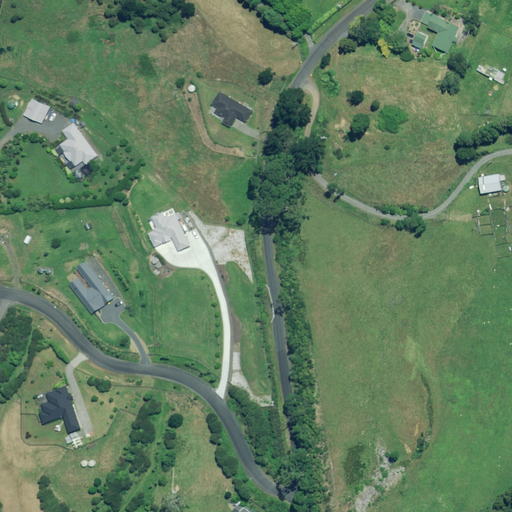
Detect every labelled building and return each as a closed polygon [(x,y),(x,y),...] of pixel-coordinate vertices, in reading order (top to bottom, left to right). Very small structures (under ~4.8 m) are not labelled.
[(436,14),(436,16),(427,11),(421,22),(440,32),(434,45),(448,53),(454,41),(457,42),(459,38),(456,36),(461,27),(436,14)] [(487,67),(481,64),(478,70),(504,85),(505,81),(502,80),(505,74),(488,65),(487,67)] [(247,122),(254,111),(221,91),(214,104),(219,107),(217,111),(227,117),(225,122),(233,127),(239,117),(247,122)] [(26,114),(43,122),(50,107),(33,99),(26,114)] [(86,164),(97,155),(74,123),(63,131),(69,139),(61,145),(77,166),(84,161),(86,164)] [(482,193),(505,189),(502,174),(479,178),(482,193)] [(167,217),(166,216),(165,212),(149,219),(150,221),(153,220),(158,229),(150,232),(157,247),(174,239),(180,251),(191,246),(175,213),(169,216),(167,217)] [(94,314),(115,298),(87,261),(78,268),(92,287),(89,289),(80,278),(72,284),(94,314)] [(71,433),(83,428),(72,400),(75,399),(72,393),(70,394),(67,385),(57,389),(57,390),(48,394),(50,401),(43,404),(46,411),(42,413),(45,423),(65,416),(71,433)]
